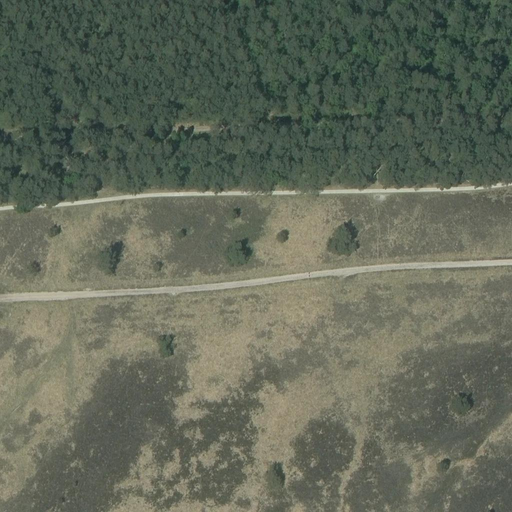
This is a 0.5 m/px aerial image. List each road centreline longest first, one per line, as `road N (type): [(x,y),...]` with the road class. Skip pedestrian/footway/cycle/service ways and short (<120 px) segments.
road 1 (track): [(0,137),(61,124),(154,133),(511,115)]
road 2 (track): [(511,263),(0,299)]
road 3 (track): [(217,0),(267,125)]
